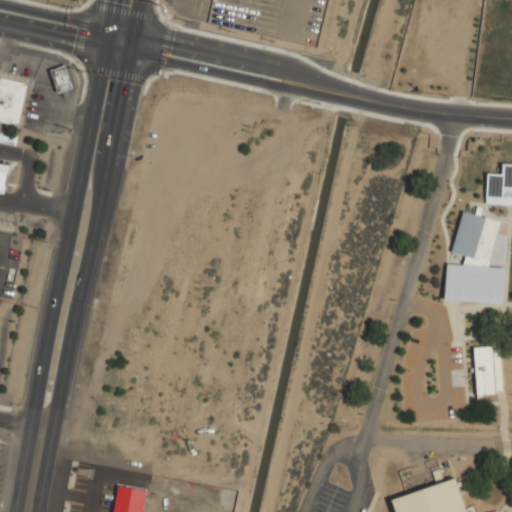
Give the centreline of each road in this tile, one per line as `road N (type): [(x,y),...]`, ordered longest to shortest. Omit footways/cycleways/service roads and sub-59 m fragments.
road 1 (primary): [(113,50),(26,511)]
road 2 (tertiary): [(511,120),(291,98),(113,50)]
